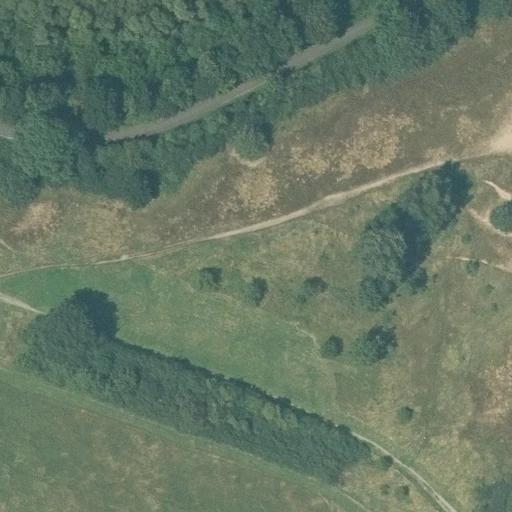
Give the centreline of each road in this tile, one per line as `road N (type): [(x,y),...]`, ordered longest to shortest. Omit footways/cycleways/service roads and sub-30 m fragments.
road 1 (track): [(0,283),(122,261),(308,203),(469,149),(511,121)]
road 2 (track): [(449,511),(408,470),(331,415),(102,328)]
